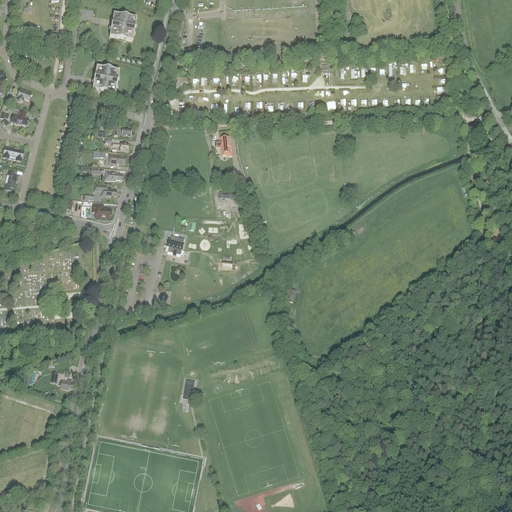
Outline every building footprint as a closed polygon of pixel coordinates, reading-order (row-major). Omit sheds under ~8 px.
[(109,38),(132,42),(136,19),(113,15),(109,38)] [(322,75),(331,75),(330,65),(322,66),(322,75)] [(96,68),(92,91),(115,95),(119,72),(96,68)] [(32,95),(20,90),(17,98),(18,98),(17,100),(18,102),(21,104),(23,103),(24,100),(29,102),(32,95)] [(8,94),(6,101),(11,103),(14,96),(8,94)] [(13,115),(11,124),(21,127),(21,126),(27,128),(29,120),(25,119),(26,114),(20,112),(19,117),(13,115)] [(131,136),(131,135),(131,134),(131,131),(126,130),(126,129),(122,129),(122,131),(114,130),(113,137),(118,138),(119,134),(122,135),(121,137),(130,138),(131,137),(131,136)] [(227,157),(232,156),(230,145),(229,137),(219,138),(220,141),(215,142),(216,149),(221,148),(221,151),(221,157),(227,156),(227,157)] [(128,145),(116,145),(112,144),(112,148),(120,148),(120,150),(119,149),(119,151),(119,152),(122,152),(122,151),(123,151),(124,152),(127,153),(127,151),(128,151),(128,145)] [(14,150),(9,149),(5,148),(3,155),(3,159),(8,160),(9,157),(16,158),(15,162),(21,163),(22,160),(24,152),(18,151),(19,150),(15,149),(14,150)] [(125,166),(126,157),(116,156),(109,155),(108,165),(116,166),(116,165),(125,166)] [(9,176),(7,186),(6,185),(4,190),(11,192),(11,190),(12,190),(14,190),(17,178),(14,177),(15,174),(8,172),(7,175),(9,176)] [(121,182),(122,176),(116,175),(117,174),(106,172),(105,182),(111,183),(111,182),(116,183),(116,181),(121,182)] [(241,175),(227,176),(227,183),(237,182),(240,182),(242,182),(241,175)] [(107,188),(95,187),(94,193),(102,193),(101,198),(107,198),(107,197),(111,198),(111,197),(116,198),(116,195),(117,195),(117,193),(116,193),(116,192),(112,191),(107,190),(107,188)] [(71,212),(73,204),(66,202),(64,210),(71,212)] [(109,213),(110,210),(103,210),(103,207),(93,206),(93,214),(95,214),(95,219),(109,220),(109,217),(110,217),(111,216),(111,215),(111,214),(110,213),(109,213)] [(171,237),(170,241),(169,240),(167,247),(169,248),(168,253),(181,256),(185,240),(171,237)] [(293,304),(296,292),(287,290),(284,301),(286,301),(286,302),(293,304)] [(166,302),(168,298),(165,294),(161,295),(159,299),(161,303),(166,302)] [(62,381),(61,384),(60,390),(69,391),(70,390),(71,390),(72,385),(70,385),(71,383),(67,382),(67,383),(65,383),(65,382),(62,381)] [(194,383),(186,381),(183,400),(191,401),(194,383)]
